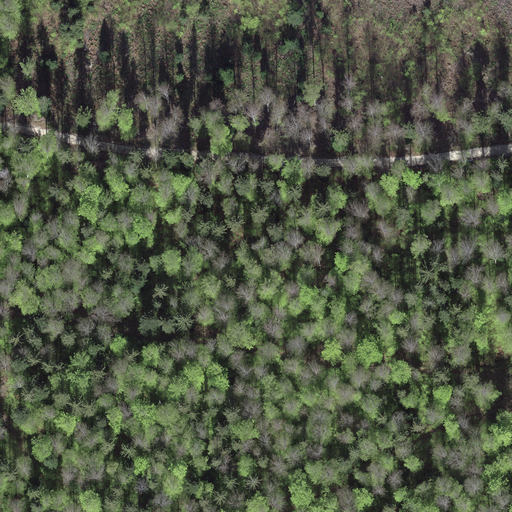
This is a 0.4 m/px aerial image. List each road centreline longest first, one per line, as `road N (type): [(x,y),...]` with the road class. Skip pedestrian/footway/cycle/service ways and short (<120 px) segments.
road 1 (track): [(0,309),(387,370),(511,377)]
road 2 (track): [(0,124),(149,152),(258,160),(511,151)]
road 3 (track): [(511,408),(470,416),(286,511)]
